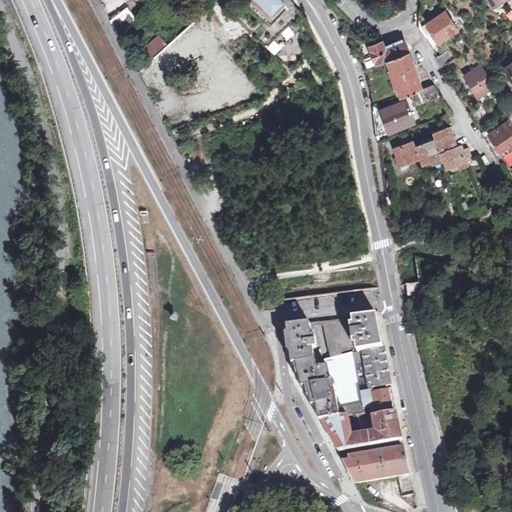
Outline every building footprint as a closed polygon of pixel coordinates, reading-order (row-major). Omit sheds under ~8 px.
[(305,18),(290,0),(246,0),(244,3),(259,17),(266,26),(268,23),(274,27),(271,30),(257,43),(268,52),(305,18)] [(510,6),(507,2),(495,9),(489,0),(488,0),(486,2),(494,16),(510,6)] [(489,0),(495,9),(507,2),(509,0),(489,0)] [(161,74),(244,32),(212,4),(201,15),(152,57),(161,74)] [(458,35),(446,14),(427,26),(438,46),(458,35)] [(121,43),(131,31),(122,23),(116,32),(121,43)] [(386,62),(408,54),(404,45),(402,43),(387,48),(384,42),(369,48),(376,66),(386,62)] [(142,72),(152,57),(148,51),(136,61),(142,72)] [(410,95),(422,91),(418,82),(419,82),(413,63),(411,63),(408,54),(386,62),(389,70),(388,71),(395,90),(397,89),(400,99),(406,97),(410,95)] [(447,54),(437,60),(436,61),(442,71),(453,64),(447,54)] [(495,90),(481,69),(465,80),(478,100),(495,90)] [(434,87),(422,91),(410,95),(411,97),(414,106),(422,105),(441,98),(434,87)] [(375,113),(379,138),(415,125),(406,103),(400,105),(399,102),(392,105),(393,107),(375,113)] [(482,108),(470,116),(477,127),(489,120),(482,108)] [(511,126),(511,125),(485,140),(489,147),(493,144),(497,151),(502,158),(511,152),(511,126)] [(435,135),(437,141),(444,158),(445,162),(449,171),(461,166),(468,163),(469,165),(475,162),(470,150),(464,152),(463,147),(461,148),(458,141),(455,142),(450,129),(435,135)] [(425,165),(444,158),(437,141),(418,148),(423,158),(424,163),(425,165)] [(403,166),(423,158),(418,148),(416,142),(396,149),(403,166)] [(493,153),(497,151),(493,144),(489,147),(493,153)] [(423,158),(403,166),(404,170),(424,163),(423,158)] [(427,169),(445,162),(444,158),(425,165),(427,169)] [(282,301),(263,304),(265,313),(284,311),(282,301)] [(377,316),(354,319),(354,325),(352,325),(356,345),(358,345),(359,352),(384,347),(378,316),(377,316)] [(338,321),(323,323),(332,358),(342,356),(338,321)] [(294,366),(298,365),(316,362),(315,350),(319,350),(317,336),(313,337),(311,324),(290,327),(289,327),(289,328),(290,335),(287,335),(289,352),(292,352),(294,366)] [(359,352),(355,353),(362,392),(370,390),(370,388),(391,384),(385,347),(384,347),(359,352)] [(315,350),(316,362),(324,361),(322,350),(319,350),(315,350)] [(317,406),(321,421),(323,421),(341,417),(339,408),(335,383),(332,383),(329,368),(326,368),(325,360),(324,361),(316,362),(298,365),(300,376),(301,376),(303,388),(310,388),(313,407),(317,406)] [(470,365),(440,381),(456,409),(478,398),(468,379),(475,375),(470,365)] [(362,392),(364,403),(365,408),(373,406),(375,417),(394,414),(389,389),(375,391),(374,389),(370,390),(362,392)] [(339,408),(341,417),(349,416),(366,413),(365,408),(364,403),(339,408)] [(362,434),(365,448),(403,442),(397,414),(394,414),(375,417),(377,431),(362,434)] [(349,416),(341,417),(323,421),(331,436),(339,452),(365,448),(362,434),(353,436),(349,416)] [(411,475),(405,449),(402,450),(401,449),(354,457),(354,458),(350,459),(351,461),(347,462),(345,462),(356,484),(399,477),(411,475)] [(411,475),(399,477),(403,497),(415,495),(411,475)]
